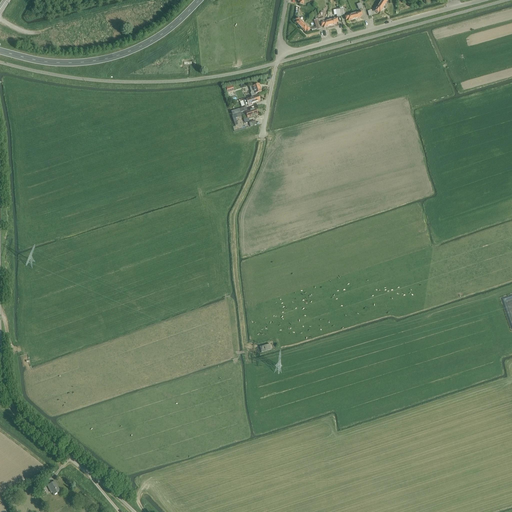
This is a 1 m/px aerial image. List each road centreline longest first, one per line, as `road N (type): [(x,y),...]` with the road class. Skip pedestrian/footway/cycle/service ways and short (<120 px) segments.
road 1 (unclassified): [(134,511),(19,417),(0,359)]
road 2 (unclassified): [(299,49),(487,0)]
